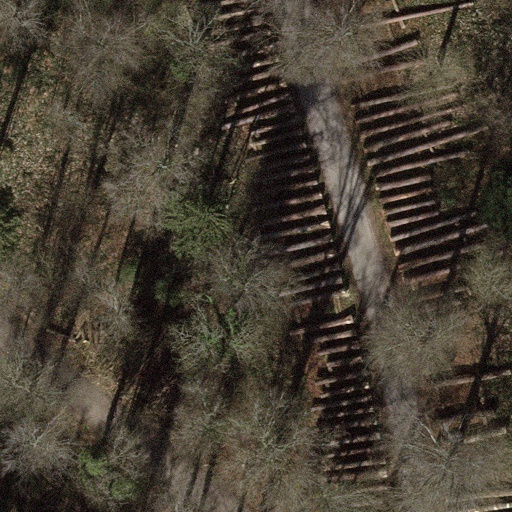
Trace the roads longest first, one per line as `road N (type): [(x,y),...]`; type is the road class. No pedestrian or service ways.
road 1 (track): [(410,511),(297,0)]
road 2 (track): [(0,335),(222,511)]
